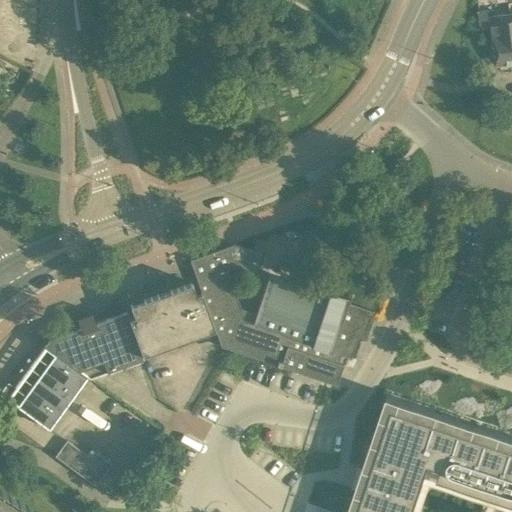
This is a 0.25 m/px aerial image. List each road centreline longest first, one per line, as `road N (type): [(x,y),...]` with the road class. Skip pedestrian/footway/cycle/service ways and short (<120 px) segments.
road 1 (residential): [(270,511),(213,467),(244,406),(319,421),(350,407),(402,323),(454,163)]
road 2 (tertiary): [(112,230),(271,174),(331,141),(373,100)]
road 3 (tertiary): [(66,0),(112,230)]
road 4 (tertiary): [(0,282),(112,230)]
